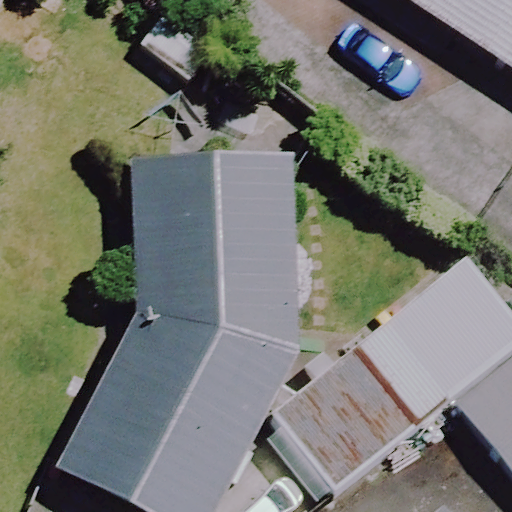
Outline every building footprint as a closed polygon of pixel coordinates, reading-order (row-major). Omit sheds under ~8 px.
[(511,0),(378,0),(511,87),(511,0)] [(207,511),(287,365),(280,172),(189,175),(189,179),(137,181),(116,364),(55,489),(101,511),(207,511)] [(511,193),(479,237),(511,261),(511,193)] [(446,409),(511,353),(511,334),(460,272),(273,430),(334,503),(446,409)] [(511,488),(511,373),(455,421),(511,488)]
